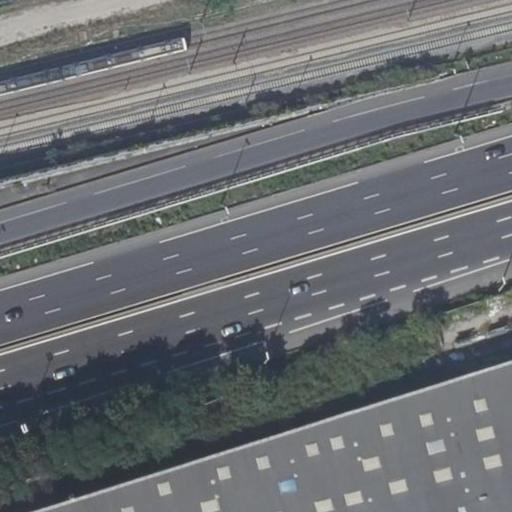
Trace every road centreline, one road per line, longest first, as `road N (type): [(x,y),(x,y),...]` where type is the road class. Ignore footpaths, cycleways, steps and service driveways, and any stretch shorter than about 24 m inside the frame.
road 1 (motorway): [(0,388),(511,226)]
road 2 (motorway): [(511,163),(0,318)]
road 3 (motorway): [(511,87),(0,235)]
